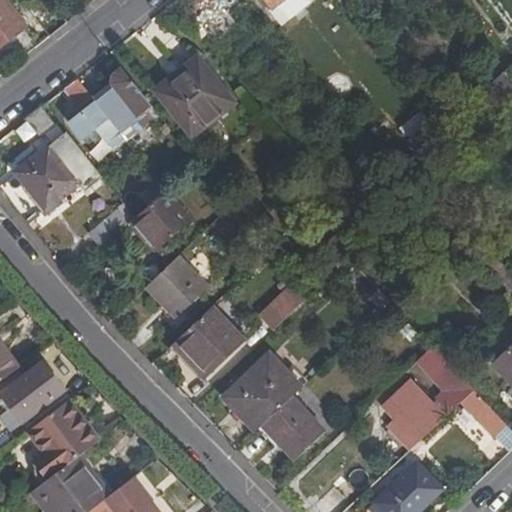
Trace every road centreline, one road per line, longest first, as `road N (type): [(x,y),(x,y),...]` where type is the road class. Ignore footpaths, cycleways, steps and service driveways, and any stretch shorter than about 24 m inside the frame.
road 1 (residential): [(0,227),(261,511)]
road 2 (residential): [(0,108),(136,0)]
